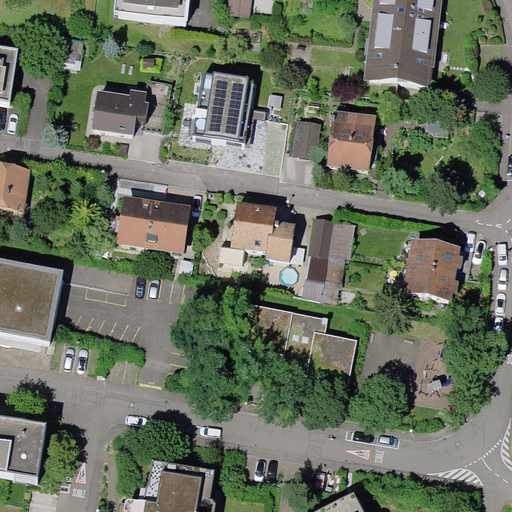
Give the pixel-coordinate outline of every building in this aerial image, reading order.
[(114,0),(112,17),(117,17),(116,20),(185,29),(188,0),(114,0)] [(426,83),(431,44),(435,45),(440,0),(379,0),(370,76),(426,83)] [(0,339),(48,348),(61,280),(0,268),(0,339)] [(356,343),(324,337),(327,322),(248,307),(240,351),(271,356),(268,370),(304,377),(304,379),(348,387),(356,343)] [(0,479),(36,486),(44,434),(0,426),(0,479)] [(145,511),(138,511),(124,510),(121,511),(201,511),(203,507),(206,508),(210,478),(148,468),(143,494),(149,495),(145,511)] [(357,511),(353,502),(332,511),(357,511)]
